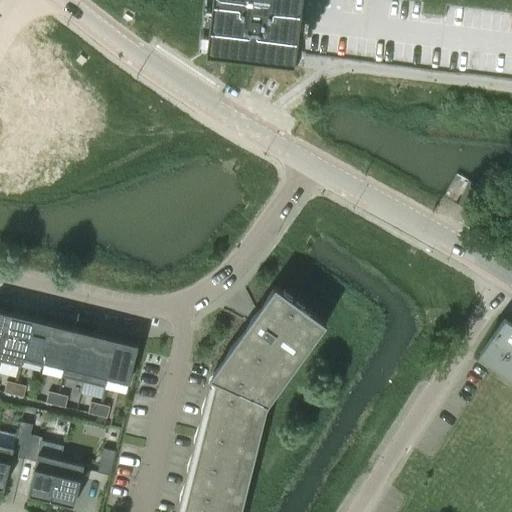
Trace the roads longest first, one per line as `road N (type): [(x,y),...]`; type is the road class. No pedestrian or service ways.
road 1 (residential): [(306,163),(154,68),(66,0)]
road 2 (residential): [(357,511),(505,282)]
road 3 (residential): [(505,282),(306,163)]
road 4 (residential): [(184,306),(141,511)]
road 5 (residential): [(306,163),(228,275),(184,306)]
road 6 (residential): [(0,273),(149,310),(184,306)]
